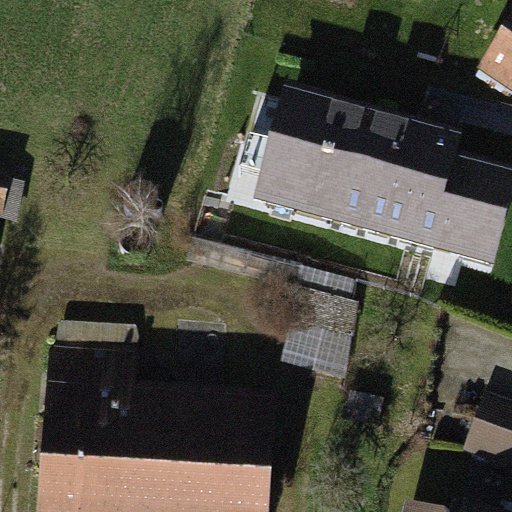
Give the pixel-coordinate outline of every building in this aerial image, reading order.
[(511,18),(479,70),(511,91),(511,18)] [(463,131),(285,82),(253,201),(494,267),(511,202),(511,167),(457,152),(463,131)] [(11,170),(0,167),(0,216),(19,220),(27,183),(9,179),(11,170)] [(361,303),(298,287),(290,321),(353,336),(361,303)] [(138,348),(50,342),(37,511),(268,511),(277,393),(224,390),(225,372),(177,368),(176,386),(135,384),(138,348)] [(511,402),(486,393),(464,452),(511,469),(511,402)] [(449,511),(405,501),(401,511),(506,511),(453,499),(449,511)]
